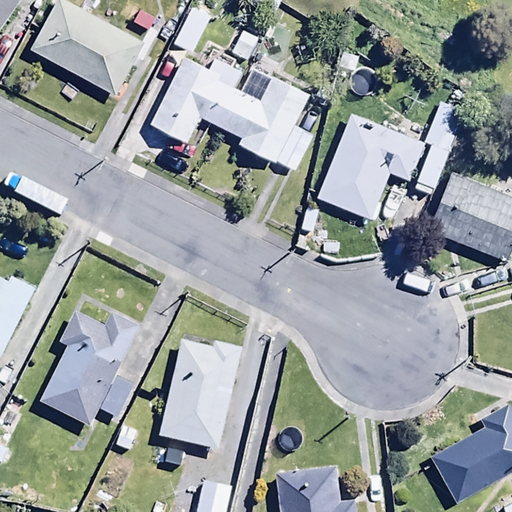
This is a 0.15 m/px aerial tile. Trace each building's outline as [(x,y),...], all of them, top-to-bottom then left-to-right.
[(0,0),(0,24),(16,0),(0,0)] [(66,0),(51,0),(26,46),(112,94),(141,42),(66,0)] [(214,19),(190,8),(174,42),(199,54),(214,19)] [(269,72),(256,99),(214,79),(217,73),(179,54),(146,122),(185,141),(197,117),(238,137),(235,142),(274,161),(308,91),(269,72)] [(460,108),(436,100),(422,143),(426,145),(413,184),(433,190),(460,108)] [(313,196),(367,218),(385,172),(405,180),(421,140),(348,110),(313,196)] [(511,237),(511,195),(446,169),(423,227),(503,260),(511,237)] [(0,353),(31,289),(5,277),(4,281),(0,279),(0,353)] [(131,382),(111,373),(114,366),(120,368),(139,327),(107,311),(100,325),(71,312),(56,344),(63,347),(38,401),(87,424),(93,410),(114,419),(131,382)] [(208,346),(178,339),(155,435),(213,450),(238,347),(209,340),(208,346)] [(511,417),(504,401),(477,415),(481,424),(427,453),(453,501),(511,469),(511,417)] [(337,501),(334,469),(273,475),(276,511),(355,511),(355,499),(337,501)] [(224,511),(229,486),(199,480),(192,511),(224,511)] [(511,511),(511,500),(500,505),(502,511),(511,511)]
